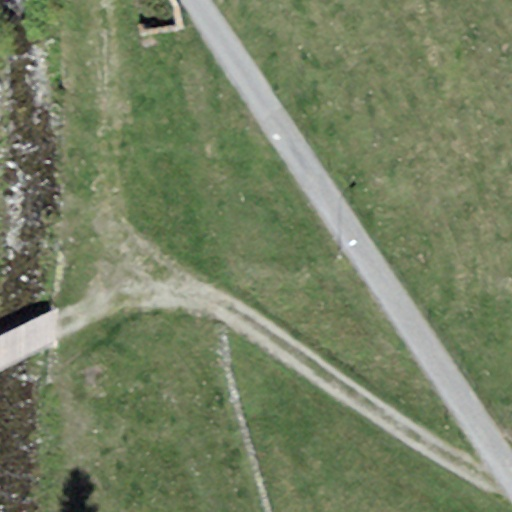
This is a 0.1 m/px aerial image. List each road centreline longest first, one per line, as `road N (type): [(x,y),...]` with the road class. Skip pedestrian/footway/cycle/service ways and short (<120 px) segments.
road 1 (track): [(511,493),(220,306),(191,298),(93,312),(0,356)]
road 2 (unclassified): [(193,0),(511,469)]
road 3 (track): [(0,156),(220,306)]
